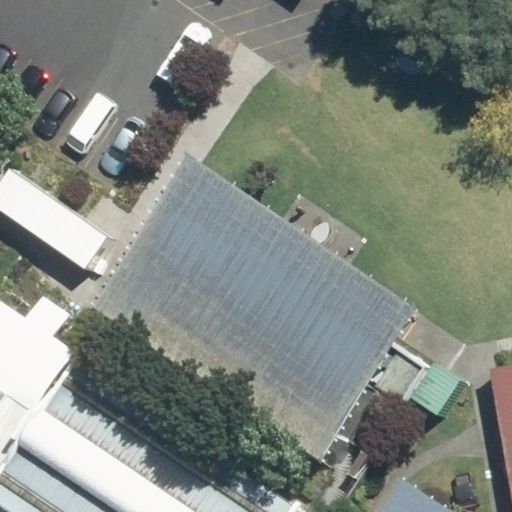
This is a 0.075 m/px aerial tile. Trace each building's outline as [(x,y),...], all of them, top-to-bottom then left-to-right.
[(290,0),(304,9),(309,0),(290,0)] [(429,339),(203,188),(121,311),(346,461),(429,339)] [(0,511),(309,511),(0,305),(0,511)] [(511,381),(501,383),(511,452),(511,381)] [(418,511),(402,501),(394,511),(418,511)]
